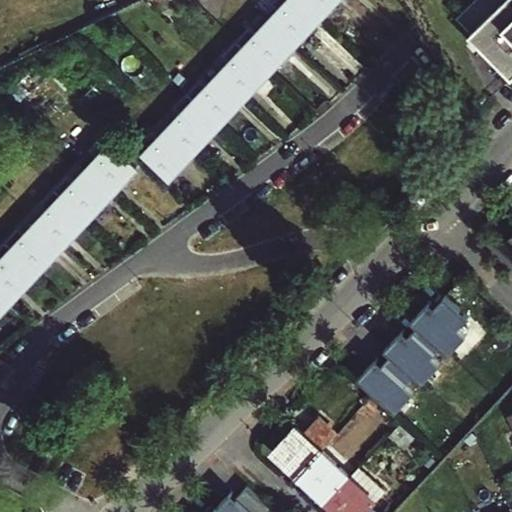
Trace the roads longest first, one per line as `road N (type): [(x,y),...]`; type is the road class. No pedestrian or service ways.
road 1 (residential): [(395,256),(117,511)]
road 2 (residential): [(152,255),(406,66)]
road 3 (residential): [(152,255),(202,265),(357,240),(395,256)]
road 4 (residential): [(36,337),(152,255)]
